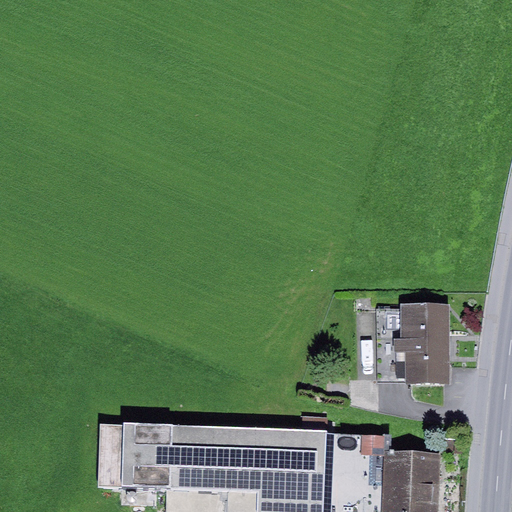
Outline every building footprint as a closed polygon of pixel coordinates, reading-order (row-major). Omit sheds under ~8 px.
[(402,303),(402,310),(377,310),(377,338),(449,338),(450,304),(402,303)] [(449,382),(449,338),(377,338),(377,383),(449,382)] [(267,496),(269,431),(121,424),(120,459),(105,459),(104,490),(258,496),(267,496)] [(328,511),(332,433),(269,431),(267,496),(258,496),(257,511),(328,511)] [(438,511),(441,452),(390,450),(391,434),(335,432),(331,511),(438,511)] [(257,511),(258,496),(170,491),(168,511),(257,511)]
